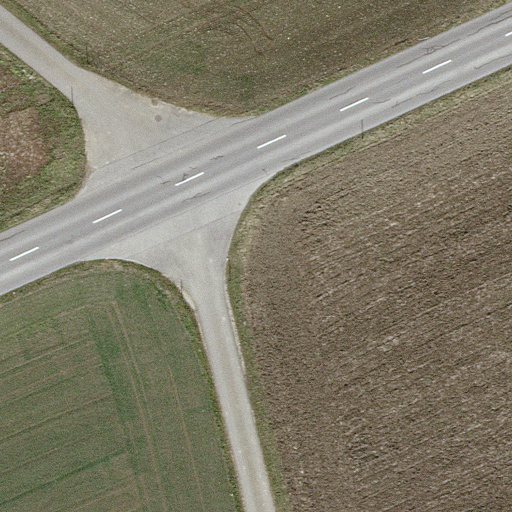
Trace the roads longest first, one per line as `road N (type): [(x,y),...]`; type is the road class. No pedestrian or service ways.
road 1 (track): [(265,511),(188,173),(0,22)]
road 2 (tertiary): [(0,259),(511,34)]
